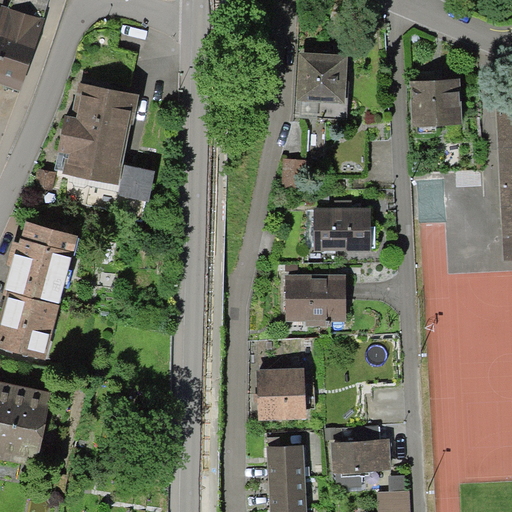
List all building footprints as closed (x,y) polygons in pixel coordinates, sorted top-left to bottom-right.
[(46,19),(2,4),(0,9),(0,83),(20,91),(30,63),(46,19)] [(323,54),(299,52),(296,101),(345,103),(348,55),(323,54)] [(435,79),(411,80),(413,127),(462,125),(460,78),(435,79)] [(140,95),(78,82),(71,116),(65,115),(57,151),(59,152),(67,153),(63,170),(63,173),(70,174),(119,185),(132,124),(133,124),(140,95)] [(511,105),(496,107),(504,261),(511,260),(511,105)] [(67,153),(59,152),(55,169),(63,170),(67,153)] [(306,159),(283,158),(282,188),(305,188),(306,159)] [(155,171),(125,165),(120,186),(119,191),(118,195),(149,201),(155,171)] [(56,173),(37,169),(33,188),(52,192),(56,173)] [(119,185),(70,174),(68,182),(72,182),(74,186),(84,188),(89,185),(119,191),(120,186),(119,185)] [(335,208),(314,208),(315,251),(371,251),(371,248),(371,226),(371,207),(352,208),(335,208)] [(25,221),(20,238),(73,253),(78,236),(25,221)] [(73,253),(20,238),(19,243),(13,241),(9,257),(7,265),(11,266),(3,295),(6,295),(7,291),(59,305),(73,253)] [(346,274),(285,274),(285,321),(306,321),(306,325),(326,325),(326,321),(346,321),(346,274)] [(59,305),(7,291),(6,295),(0,316),(0,347),(45,360),(59,305)] [(305,367),(257,370),(258,391),(259,420),(307,418),(305,367)] [(0,457),(36,465),(53,393),(0,381),(0,457)] [(353,427),(354,441),(380,439),(379,425),(353,427)] [(354,441),(331,443),(333,473),(391,469),(389,439),(380,439),(354,441)] [(268,460),(269,481),(305,480),(304,445),(267,447),(268,460)] [(388,476),(389,491),(405,490),(405,475),(388,476)] [(270,492),(270,511),(278,511),(307,511),(305,480),(269,481),(270,492)] [(377,491),(378,511),(409,511),(409,490),(405,490),(389,491),(377,491)]
